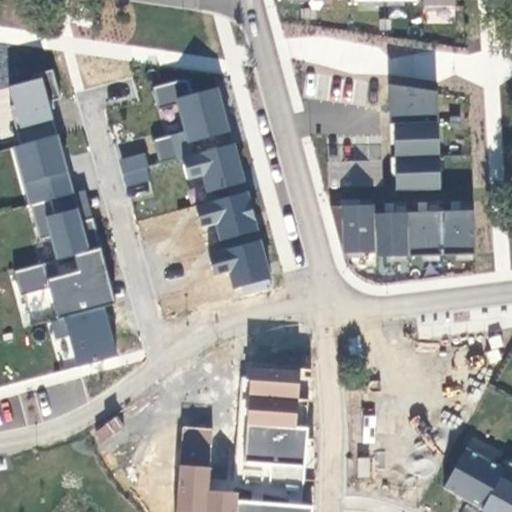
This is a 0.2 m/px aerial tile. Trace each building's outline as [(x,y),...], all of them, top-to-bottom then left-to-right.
[(21,143),(58,133),(41,78),(8,87),(21,143)] [(188,82),(153,87),(159,107),(177,104),(182,130),(154,138),(160,161),(181,156),(194,153),(190,143),(231,134),(219,91),(193,94),(188,82)] [(437,91),(389,84),(390,122),(394,122),(436,121),(437,91)] [(439,156),(436,121),(394,122),(394,156),(439,156)] [(28,206),(75,193),(58,133),(21,143),(11,146),(28,206)] [(236,143),(194,153),(181,156),(187,180),(203,177),(209,201),(249,191),(236,143)] [(144,154),(120,160),(126,186),(149,181),(144,154)] [(441,196),(439,156),(394,156),(397,198),(441,196)] [(249,191),(209,201),(195,205),(201,228),(216,225),(223,250),(263,239),(249,191)] [(374,205),(342,206),(343,253),(374,254),(374,212),(374,205)] [(74,255),(90,251),(77,208),(46,216),(56,261),(74,255)] [(473,210),(440,212),(441,254),(473,254),(473,210)] [(407,212),(374,212),(377,257),(408,257),(407,212)] [(440,212),(407,212),(408,257),(441,254),(440,212)] [(263,239),(223,250),(208,254),(214,278),(229,275),(236,300),(276,289),(263,239)] [(49,286),(56,319),(64,317),(104,306),(113,305),(99,248),(90,251),(74,255),(79,271),(47,280),(44,264),(16,271),(22,296),(49,286)] [(64,317),(78,366),(118,356),(104,306),(64,317)] [(302,370),(250,366),(249,396),(299,398),(302,370)] [(299,398),(249,396),(248,424),(296,427),(299,398)] [(103,442),(123,425),(115,416),(95,432),(103,442)] [(296,427),(248,424),(246,459),(304,465),(308,428),(296,427)] [(441,495),(478,511),(511,511),(511,458),(467,438),(441,495)] [(211,467),(179,464),(177,511),(206,511),(209,491),(211,467)] [(239,494),(209,491),(206,511),(237,511),(239,501),(239,494)] [(311,511),(312,506),(239,501),(237,511),(311,511)]
